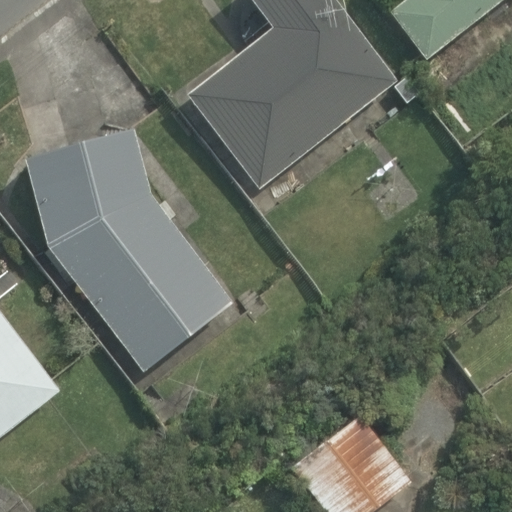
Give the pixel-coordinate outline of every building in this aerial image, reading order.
[(400,84),(335,0),(248,0),(272,30),(187,96),(261,192),(400,84)] [(409,0),(390,15),(427,62),(507,0),(409,0)] [(134,131),(25,160),(48,247),(145,374),(236,304),(170,221),(178,215),(166,201),(159,206),(152,199),(134,131)] [(0,442),(62,392),(0,311),(0,442)] [(511,314),(453,357),(487,404),(511,385),(511,314)] [(374,415),(301,465),(333,511),(391,511),(425,490),(374,415)]
